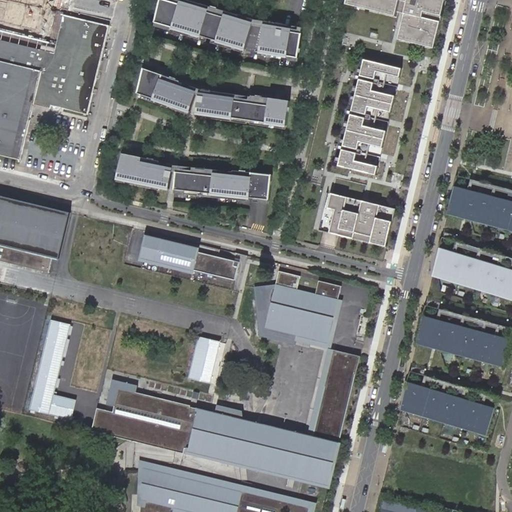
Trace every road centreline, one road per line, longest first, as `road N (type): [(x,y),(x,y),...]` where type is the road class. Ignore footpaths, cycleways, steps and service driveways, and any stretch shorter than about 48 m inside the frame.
road 1 (residential): [(413,278),(105,203),(83,184)]
road 2 (residential): [(477,0),(413,278)]
road 3 (residential): [(413,278),(357,511)]
road 4 (residential): [(83,184),(133,0)]
